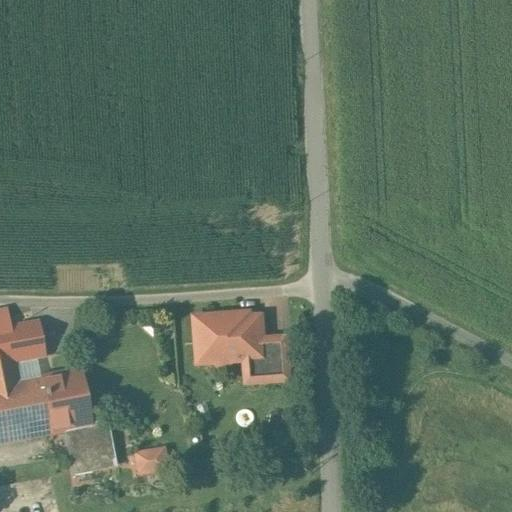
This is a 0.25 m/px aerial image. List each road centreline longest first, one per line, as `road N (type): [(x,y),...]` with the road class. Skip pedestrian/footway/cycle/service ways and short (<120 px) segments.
road 1 (residential): [(322,287),(309,0)]
road 2 (residential): [(331,511),(322,287)]
road 3 (residential): [(322,287),(360,288),(511,363)]
